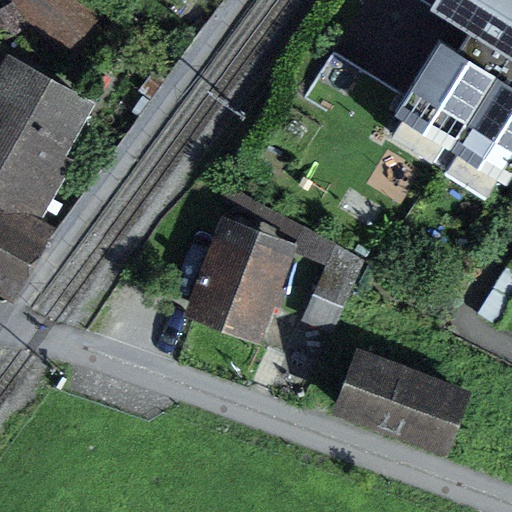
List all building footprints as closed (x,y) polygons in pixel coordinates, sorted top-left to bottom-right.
[(36,34),(18,0),(7,0),(0,4),(0,48),(4,55),(8,48),(57,75),(36,34)] [(18,0),(36,34),(59,57),(100,16),(83,0),(18,0)] [(511,0),(429,0),(449,14),(511,52),(511,0)] [(511,52),(449,14),(396,100),(406,106),(391,130),(436,157),(447,138),(457,144),(445,163),(489,190),(500,173),(508,178),(511,171),(511,52)] [(66,150),(96,97),(57,75),(8,48),(4,55),(0,61),(0,290),(14,298),(56,223),(43,215),(76,156),(66,150)] [(294,249),(298,239),(291,236),(223,210),(184,309),(259,339),(294,249)] [(370,257),(297,223),(291,236),(298,239),(294,249),(325,263),(298,318),(333,334),(370,257)] [(446,450),(471,385),(356,341),(331,406),(446,450)]
